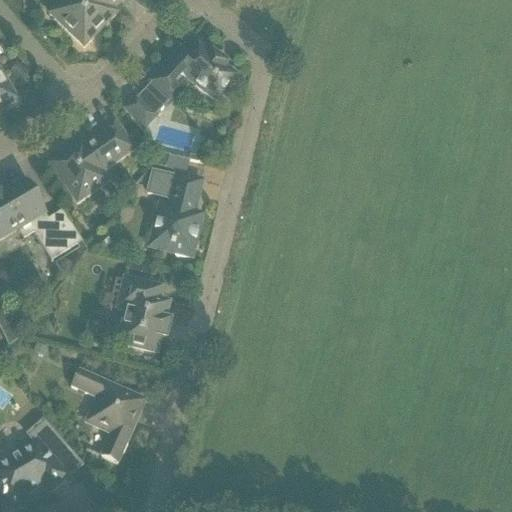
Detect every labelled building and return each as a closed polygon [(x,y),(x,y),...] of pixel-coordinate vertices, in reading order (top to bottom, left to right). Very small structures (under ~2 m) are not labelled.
[(123,0),(64,0),(49,17),(83,50),(99,32),(96,29),(105,19),(110,21),(115,16),(112,12),(123,0)] [(135,100),(122,113),(141,134),(155,119),(154,118),(168,103),(169,104),(180,93),(170,84),(178,75),(215,104),(220,98),(229,105),(233,87),(230,85),(235,79),(225,71),(229,67),(210,52),(207,57),(197,49),(189,59),(180,52),(149,85),(150,86),(136,101),(135,100)] [(15,66),(8,76),(22,84),(28,74),(15,66)] [(0,111),(15,102),(0,77),(0,111)] [(63,153),(45,166),(74,207),(89,196),(108,184),(103,178),(101,174),(133,152),(125,140),(113,123),(101,132),(104,136),(90,146),(91,147),(85,151),(80,145),(65,155),(63,153)] [(152,174),(146,195),(169,201),(167,211),(159,209),(158,212),(156,214),(153,223),(155,226),(154,229),(149,248),(149,250),(151,251),(158,252),(172,256),(174,259),(183,261),(186,259),(190,260),(191,256),(194,254),(196,245),(195,242),(196,235),(200,221),(200,219),(199,219),(193,217),(201,184),(175,178),(175,180),(152,174)] [(35,202),(25,185),(24,183),(8,193),(6,190),(0,194),(0,244),(18,234),(23,241),(33,235),(49,264),(76,248),(78,251),(55,266),(64,281),(86,252),(62,213),(47,222),(35,202)] [(130,265),(129,272),(146,276),(148,269),(130,265)] [(166,343),(171,322),(163,320),(166,306),(157,304),(161,290),(123,281),(116,311),(128,314),(125,327),(120,326),(117,341),(119,342),(118,346),(135,350),(154,355),(158,341),(166,343)] [(44,360),(48,351),(36,345),(32,354),(44,360)] [(91,379),(77,373),(70,389),(97,401),(89,419),(92,427),(112,436),(107,447),(105,446),(100,459),(116,466),(121,455),(123,455),(127,446),(125,446),(134,427),(131,426),(142,401),(103,384),(103,383),(91,377),(91,379)] [(30,438),(37,446),(44,454),(56,444),(42,427),(30,438)] [(0,467),(0,503),(3,511),(12,511),(25,507),(22,497),(42,486),(48,494),(65,479),(37,446),(0,467)]
